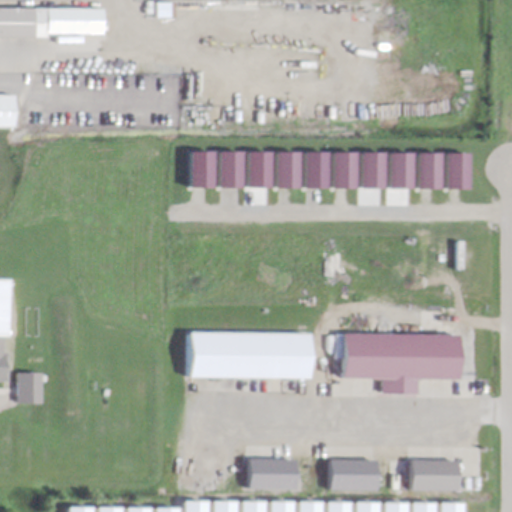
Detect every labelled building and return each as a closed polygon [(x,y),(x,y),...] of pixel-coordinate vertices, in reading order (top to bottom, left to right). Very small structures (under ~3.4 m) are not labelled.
[(0,1),(100,1),(100,16),(105,16),(105,26),(100,26),(100,27),(43,27),(43,30),(0,30),(0,1)] [(0,89),(12,89),(12,120),(0,120),(0,89)] [(294,152),(272,152),(272,188),(294,188),(294,152)] [(300,188),(323,188),(323,152),(300,152),(300,188)] [(329,188),(352,188),(352,152),(329,152),(329,188)] [(380,152),(358,152),(358,188),(380,188),(380,152)] [(408,188),(408,153),(385,153),(385,188),(408,188)] [(415,188),(437,188),(437,153),(415,153),(415,188)] [(465,153),(443,153),(443,189),(465,189),(465,153)] [(185,325),(306,327),(305,371),(184,370),(185,325)] [(339,327),(456,329),(455,373),(415,372),(415,389),(379,388),(379,372),(338,371),(339,327)] [(17,399),(17,368),(40,368),(40,372),(45,372),(45,377),(41,377),(40,399),(17,399)] [(245,453),(291,453),(292,483),(245,483),(245,453)] [(326,454),(373,454),(373,484),(326,484),(326,454)] [(407,455),(454,455),(454,485),(407,485),(407,455)] [(180,511),(180,495),(203,495),(203,511),(180,511)] [(208,511),(208,495),(232,495),(231,511),(208,511)] [(237,511),(237,495),(261,495),(260,511),(237,511)] [(265,511),(265,495),(289,495),(288,511),(265,511)] [(294,511),(294,496),(317,496),(317,511),(294,511)] [(322,511),(322,496),(346,496),(345,511),(322,511)] [(351,511),(351,496),(374,496),(374,511),(351,511)] [(379,511),(379,496),(403,497),(402,511),(379,511)] [(407,511),(408,497),(431,497),(431,511),(407,511)] [(436,511),(436,497),(460,497),(459,511),(436,511)] [(66,511),(66,501),(90,502),(89,511),(66,511)] [(94,511),(95,501),(118,501),(118,511),(94,511)] [(123,511),(123,501),(146,502),(146,511),(123,511)] [(151,511),(152,501),(175,502),(175,511),(151,511)]
